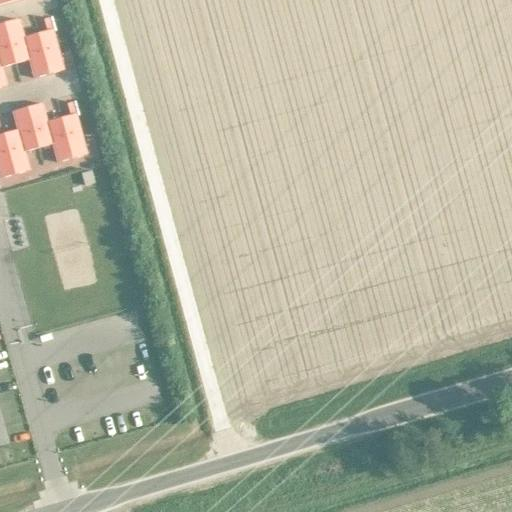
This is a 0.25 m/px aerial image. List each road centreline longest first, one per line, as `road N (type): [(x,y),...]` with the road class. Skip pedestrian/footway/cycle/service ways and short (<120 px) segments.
road 1 (track): [(105,0),(233,462)]
road 2 (unclassified): [(511,378),(57,511)]
